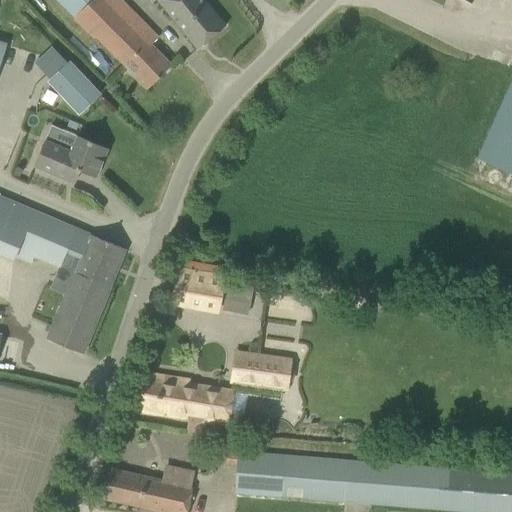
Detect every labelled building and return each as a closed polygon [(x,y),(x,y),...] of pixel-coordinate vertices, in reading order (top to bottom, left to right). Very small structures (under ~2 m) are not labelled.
[(157,38),(118,0),(56,0),(73,17),(72,18),(92,38),(95,37),(147,89),(171,66),(150,45),(157,38)] [(149,0),(152,3),(155,0),(196,49),(226,25),(204,0),(149,0)] [(99,95),(69,63),(49,82),(79,114),(99,95)] [(511,74),(475,157),(511,173),(511,74)] [(33,166),(67,181),(72,168),(95,178),(107,149),(76,136),(71,149),(44,138),(33,166)] [(0,195),(0,254),(12,260),(14,257),(30,264),(33,257),(59,268),(65,255),(77,261),(44,339),(63,347),(82,354),(110,288),(109,287),(125,250),(75,229),(0,195)] [(204,236),(201,246),(210,249),(213,239),(204,236)] [(180,263),(173,303),(218,311),(224,271),(180,263)] [(225,291),(222,308),(248,313),(251,295),(225,291)] [(287,388),(291,360),(234,352),(229,380),(287,388)] [(187,418),(185,432),(203,435),(206,421),(227,424),(231,391),(139,378),(130,410),(187,418)] [(359,503),(359,510),(369,511),(370,504),(473,511),(511,511),(511,472),(237,450),(235,465),(233,493),(359,503)] [(107,469),(100,499),(160,511),(186,511),(192,487),(190,486),(193,476),(163,470),(161,481),(107,469)]
